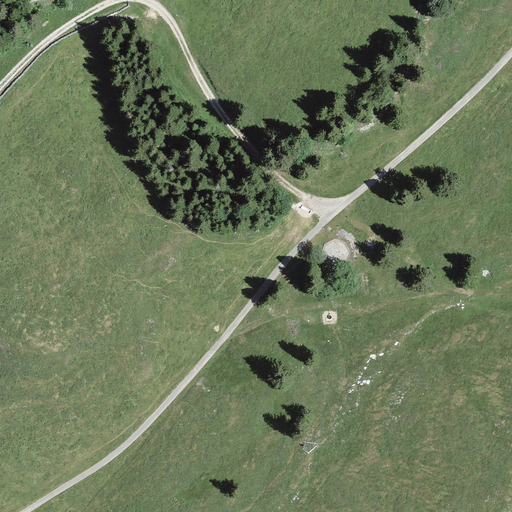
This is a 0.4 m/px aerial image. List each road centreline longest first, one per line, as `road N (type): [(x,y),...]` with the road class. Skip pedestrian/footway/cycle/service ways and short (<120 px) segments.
road 1 (track): [(511,53),(293,254),(133,438),(27,511)]
road 2 (track): [(146,0),(164,13),(215,102),(274,172),(331,216)]
road 3 (track): [(117,0),(43,44),(0,87)]
